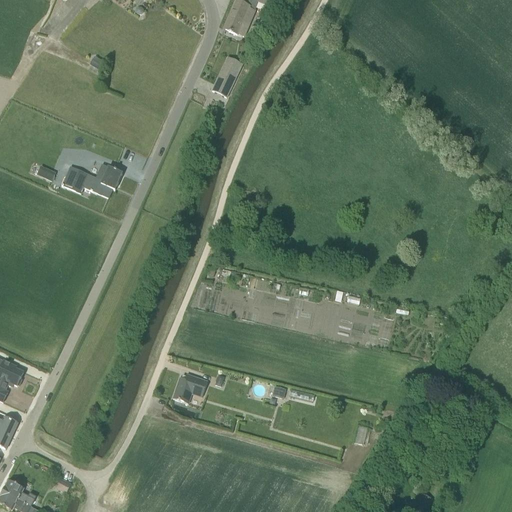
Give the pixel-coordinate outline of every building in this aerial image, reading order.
[(277,1),(274,0),(237,0),(236,3),(224,31),(237,37),(237,36),(244,38),(255,13),(254,12),(258,3),(274,10),(277,1)] [(89,67),(98,73),(103,65),(94,59),(89,67)] [(228,59),(212,92),(226,99),(242,66),(228,59)] [(62,186),(62,187),(81,196),(83,189),(108,200),(112,191),(115,192),(122,175),(102,167),(96,181),(70,169),(69,169),(69,170),(62,186)] [(39,171),(37,177),(52,184),(55,178),(39,171)] [(208,270),(206,276),(213,278),(215,273),(208,270)] [(234,280),(235,275),(223,272),(222,277),(234,280)] [(337,293),(335,303),(341,304),(343,294),(337,293)] [(0,403),(3,404),(8,394),(5,393),(8,387),(13,389),(14,387),(17,388),(17,387),(19,388),(22,382),(20,382),(21,379),(23,375),(23,374),(22,374),(15,371),(16,369),(0,361),(0,369),(0,370),(0,403)] [(179,404),(181,404),(188,407),(189,406),(187,406),(190,399),(189,398),(191,393),(196,395),(195,396),(203,398),(202,400),(203,400),(208,385),(187,377),(187,379),(182,381),(181,381),(173,401),(179,403),(179,404)] [(218,377),(215,387),(221,388),(224,379),(218,377)] [(274,388),(272,398),(283,401),(286,391),(274,388)] [(0,448),(5,451),(17,425),(4,420),(3,423),(0,421),(0,448)] [(359,428),(354,445),(363,447),(367,430),(359,428)] [(60,481),(56,488),(62,491),(61,493),(66,495),(71,486),(60,481)] [(448,482),(443,493),(449,496),(454,485),(448,482)] [(30,496),(29,498),(22,494),(23,491),(8,483),(2,494),(30,510),(31,509),(35,501),(34,501),(35,499),(30,496)] [(36,511),(31,509),(30,510),(2,494),(0,498),(0,507),(9,511),(12,511),(13,510),(16,511),(36,511)] [(411,506),(409,511),(426,511),(432,500),(419,494),(414,506),(411,506)]
